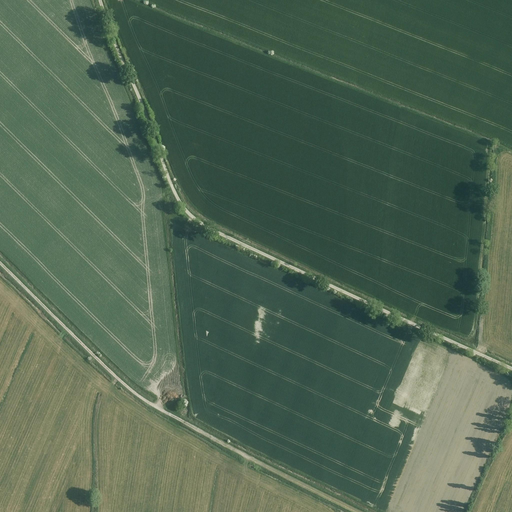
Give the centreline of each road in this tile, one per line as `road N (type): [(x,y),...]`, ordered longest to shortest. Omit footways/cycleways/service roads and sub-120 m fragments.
road 1 (residential): [(102,0),(173,188),(199,223),(511,369)]
road 2 (track): [(354,511),(172,418),(112,376),(0,262)]
